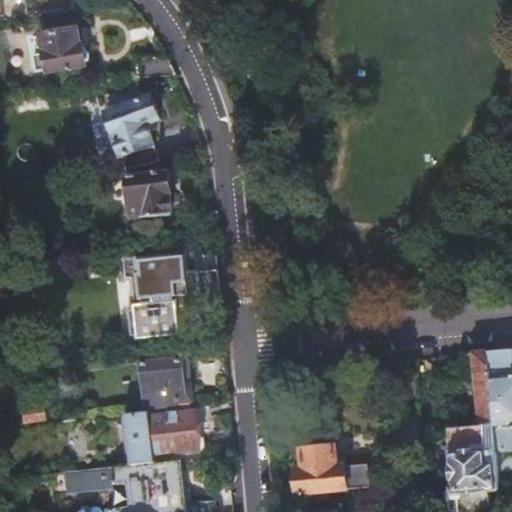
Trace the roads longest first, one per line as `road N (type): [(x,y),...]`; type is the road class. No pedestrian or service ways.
road 1 (residential): [(153,0),(218,118),(245,350)]
road 2 (residential): [(511,327),(245,350)]
road 3 (residential): [(245,350),(259,511)]
